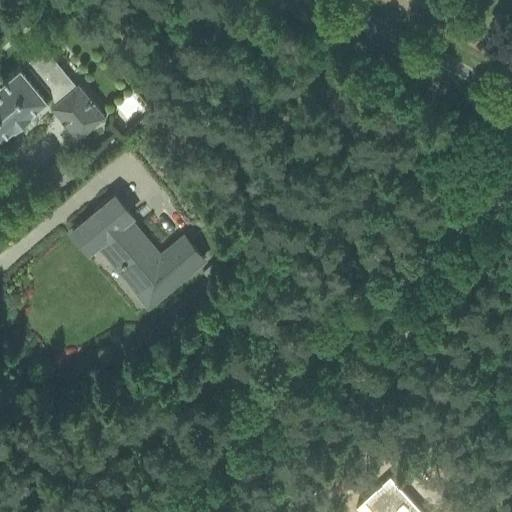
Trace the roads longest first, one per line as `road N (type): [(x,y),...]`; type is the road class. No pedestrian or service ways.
road 1 (unclassified): [(131,511),(497,194)]
road 2 (tertiary): [(511,106),(312,0)]
